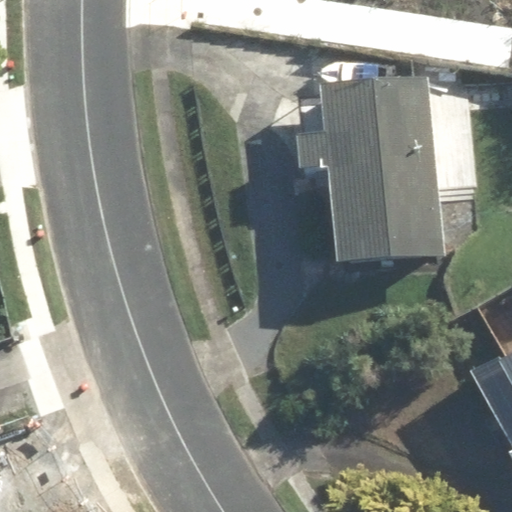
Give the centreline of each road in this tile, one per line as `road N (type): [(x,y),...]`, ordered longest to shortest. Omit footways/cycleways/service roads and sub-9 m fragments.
road 1 (residential): [(84,0),(83,123),(117,283),(164,411),(226,511)]
road 2 (unknown): [(0,429),(164,411)]
